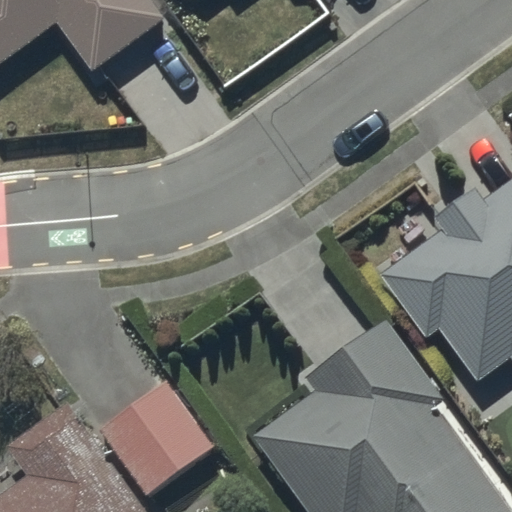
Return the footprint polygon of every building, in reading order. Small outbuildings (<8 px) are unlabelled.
[(0,0),(0,62),(63,19),(96,66),(168,16),(157,0),(0,0)] [(511,179),(490,198),(480,184),(441,213),(451,226),(385,274),(430,336),(441,328),(478,379),(511,354),(511,355),(511,179)] [(320,385),(256,434),(314,511),(511,511),(511,498),(442,406),(451,400),(388,317),(312,375),(320,385)] [(172,379),(102,426),(146,492),(216,446),(172,379)] [(36,472),(0,497),(0,511),(151,511),(69,403),(15,444),(36,472)]
